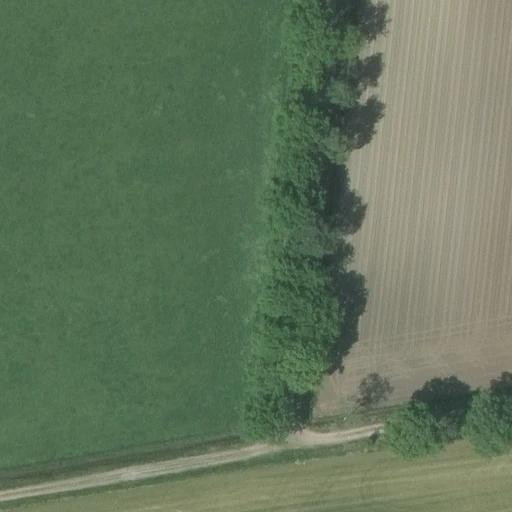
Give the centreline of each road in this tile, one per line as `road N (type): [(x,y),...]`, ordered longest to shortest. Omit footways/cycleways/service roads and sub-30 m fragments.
road 1 (track): [(285,446),(284,389),(329,0)]
road 2 (track): [(285,446),(0,495)]
road 3 (track): [(511,408),(285,446)]
